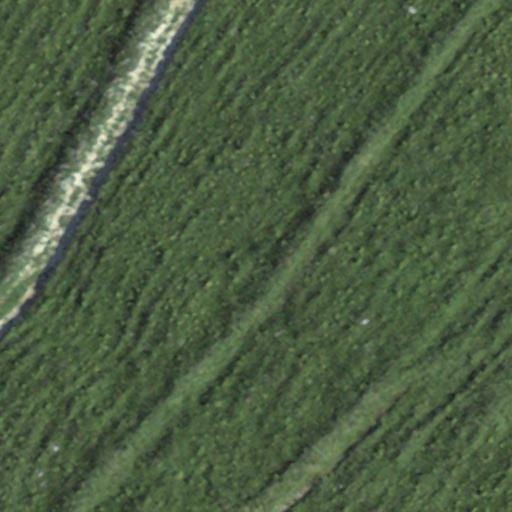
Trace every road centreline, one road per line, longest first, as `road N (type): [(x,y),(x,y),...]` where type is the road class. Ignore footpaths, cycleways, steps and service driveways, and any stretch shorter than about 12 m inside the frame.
road 1 (track): [(84,511),(149,426),(277,289),(417,89),(494,0)]
road 2 (track): [(0,297),(175,0)]
